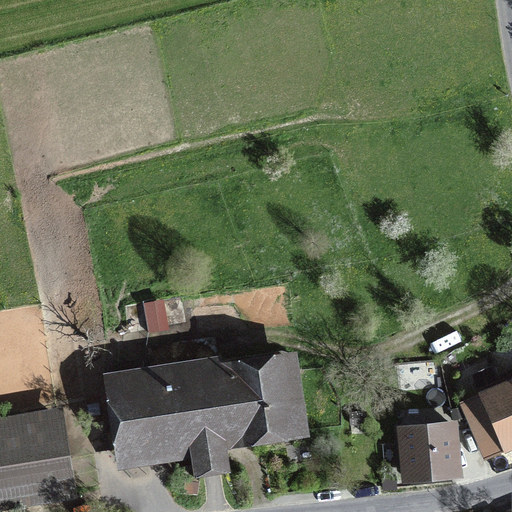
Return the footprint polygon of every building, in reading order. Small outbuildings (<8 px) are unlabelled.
[(116,391),(124,449),(193,438),(198,471),(225,467),(220,434),(242,431),(242,434),(293,426),(283,365),(116,391)] [(486,372),(475,376),(480,389),(491,385),(486,372)] [(511,386),(467,406),(487,452),(511,441),(511,386)] [(0,427),(0,503),(71,492),(59,418),(0,427)] [(450,428),(407,431),(410,476),(453,473),(450,428)]
